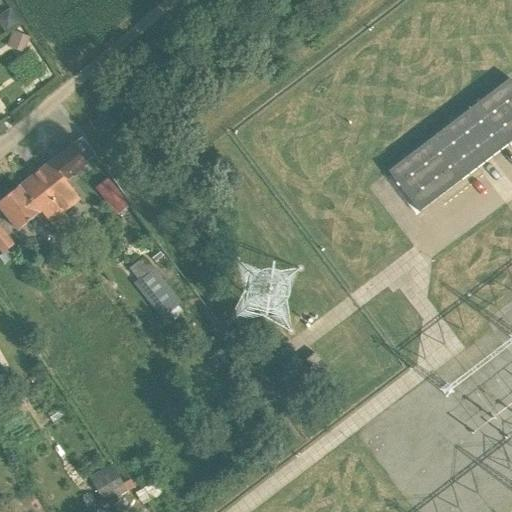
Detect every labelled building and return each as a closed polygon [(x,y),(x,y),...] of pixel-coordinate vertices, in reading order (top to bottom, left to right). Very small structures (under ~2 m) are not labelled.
[(0,16),(0,24),(6,33),(20,23),(11,9),(0,16)] [(15,32),(9,45),(22,50),(28,37),(15,32)] [(420,213),(483,165),(511,142),(511,81),(510,79),(389,172),(420,213)] [(88,165),(85,161),(72,145),(51,162),(31,177),(61,215),(80,200),(66,182),(88,165)] [(68,223),(61,215),(31,177),(0,202),(0,207),(18,230),(36,216),(43,225),(48,221),(56,232),(68,223)] [(95,188),(117,215),(129,206),(108,178),(95,188)] [(14,244),(0,226),(0,251),(3,255),(0,256),(0,259),(5,265),(14,258),(8,249),(14,244)] [(159,250),(158,249),(150,254),(151,255),(155,262),(163,256),(159,250)] [(128,269),(138,281),(154,269),(144,257),(128,269)] [(134,285),(162,319),(163,318),(175,308),(182,303),(168,286),(154,269),(138,281),(134,285)] [(306,361),(319,377),(328,370),(315,353),(306,361)] [(115,462),(91,475),(105,502),(129,489),(115,462)]
